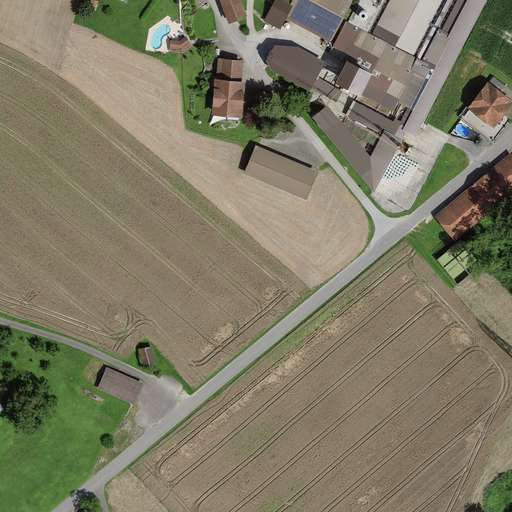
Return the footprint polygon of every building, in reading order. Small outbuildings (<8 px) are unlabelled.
[(222,0),(229,18),(245,12),(240,0),(222,0)] [(293,0),(291,5),(281,0),(275,0),(266,18),(280,26),(285,15),(330,38),(349,0),(293,0)] [(423,61),(347,23),(331,51),(346,59),(338,74),(349,79),(346,85),(399,111),(394,121),(355,101),(348,114),(384,131),(370,156),(327,104),(315,114),(374,188),(405,127),(415,133),(484,0),(460,0),(444,31),(440,29),(423,61)] [(440,0),(391,0),(375,31),(413,51),(440,0)] [(190,34),(169,37),(171,50),(192,47),(190,34)] [(310,85),(322,60),(294,46),(281,45),(270,65),(310,85)] [(241,78),(242,59),(218,57),(217,77),(216,77),(213,110),(241,112),(244,78),(241,78)] [(511,98),(511,97),(488,80),(469,104),(494,122),(511,98)] [(317,170),(256,145),(246,170),(306,195),(317,170)] [(511,189),(511,156),(511,154),(438,214),(456,236),(511,189)] [(438,257),(455,278),(485,253),(467,233),(438,257)] [(152,345),(138,348),(143,366),(156,362),(152,345)] [(106,366),(97,387),(135,403),(144,382),(106,366)]
